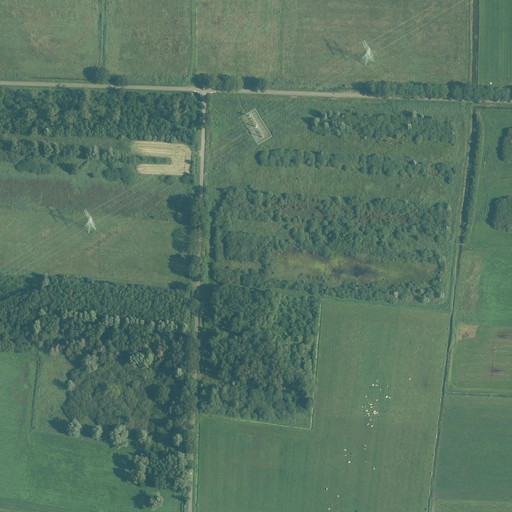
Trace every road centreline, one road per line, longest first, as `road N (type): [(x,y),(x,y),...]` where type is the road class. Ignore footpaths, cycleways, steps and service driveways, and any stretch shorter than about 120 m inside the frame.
road 1 (unclassified): [(189,511),(204,90)]
road 2 (track): [(196,285),(440,306),(449,296),(453,244),(511,246)]
road 3 (unclassified): [(511,101),(204,90)]
road 4 (unclassified): [(204,90),(0,83)]
road 5 (track): [(453,244),(467,113)]
